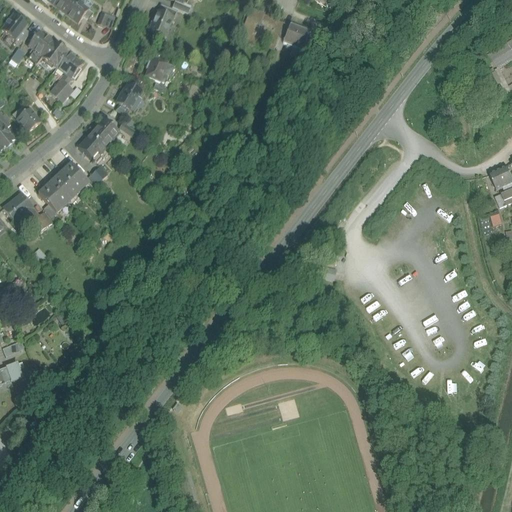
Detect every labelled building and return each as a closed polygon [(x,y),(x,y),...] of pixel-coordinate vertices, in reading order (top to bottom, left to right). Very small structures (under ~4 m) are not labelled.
[(73,0),(59,0),(54,7),(67,17),(77,3),(78,3),(79,0),(74,0),(73,0)] [(79,0),(78,3),(77,3),(67,17),(78,26),(85,17),(89,21),(93,16),(88,13),(93,7),(83,0),(79,0)] [(186,6),(183,5),(175,2),(172,10),(178,12),(188,17),(191,8),(186,6)] [(172,10),(161,6),(158,13),(173,19),(175,20),(178,12),(172,10)] [(277,23),(260,17),(260,15),(252,12),(242,40),(254,45),(258,35),(271,40),(272,38),(277,23)] [(158,13),(153,24),(152,24),(149,32),(165,39),(173,19),(158,13)] [(22,22),(21,23),(14,16),(1,32),(16,43),(18,40),(25,31),(28,27),(26,26),(22,22)] [(108,19),(101,16),(97,26),(104,29),(104,28),(108,19)] [(114,21),(108,19),(104,28),(110,30),(114,21)] [(277,23),(272,38),(278,40),(283,25),(277,23)] [(290,26),(283,46),(302,53),(309,33),(290,26)] [(25,31),(18,40),(23,44),(30,35),(25,31)] [(53,45),(39,34),(35,40),(33,39),(29,44),(31,45),(28,49),(34,53),(28,61),(36,67),(42,60),(42,59),(42,60),(53,45)] [(511,60),(511,42),(489,55),(497,69),(511,60)] [(69,55),(54,44),(53,45),(42,60),(42,59),(42,60),(56,71),(57,70),(68,56),(69,55)] [(19,51),(11,61),(17,65),(24,55),(19,51)] [(68,56),(57,70),(66,77),(71,81),(72,81),(73,80),(75,81),(80,75),(77,73),(82,67),(68,56)] [(168,66),(153,59),(145,78),(160,84),(160,83),(164,84),(167,77),(170,78),(173,68),(167,66),(168,66)] [(500,71),(495,73),(500,84),(505,81),(500,71)] [(500,84),(495,73),(489,76),(494,87),(500,84)] [(62,82),(50,95),(62,105),(74,91),(67,86),(71,81),(66,77),(62,82)] [(167,89),(156,84),(153,90),(164,95),(167,89)] [(127,85),(116,104),(119,106),(128,111),(131,113),(131,112),(134,114),(138,107),(135,106),(142,94),(127,85)] [(128,111),(119,106),(116,112),(125,117),(128,111)] [(41,125),(30,111),(17,122),(28,135),(41,125)] [(10,127),(0,114),(0,123),(6,131),(10,127)] [(119,134),(104,121),(90,137),(105,150),(119,134)] [(6,131),(0,123),(0,154),(5,151),(6,153),(12,148),(11,146),(15,142),(6,131)] [(136,133),(123,125),(119,131),(132,139),(136,133)] [(105,150),(90,137),(79,150),(92,162),(98,156),(99,157),(105,150)] [(71,165),(38,196),(48,207),(56,215),(89,185),(86,181),(71,165)] [(107,177),(100,169),(91,177),(98,185),(107,177)] [(511,178),(508,169),(490,177),(496,192),(511,185),(511,178)] [(91,177),(86,181),(89,185),(93,190),(98,185),(91,177)] [(511,191),(502,196),(505,202),(509,201),(511,199),(511,191)] [(22,196),(3,211),(14,225),(24,217),(35,230),(33,232),(33,233),(35,231),(39,235),(47,229),(39,219),(32,211),(33,210),(22,196)] [(502,196),(495,199),(500,209),(511,205),(509,201),(505,202),(502,196)] [(56,215),(48,207),(43,211),(51,220),(56,215)] [(52,225),(44,215),(39,219),(47,229),(52,225)] [(347,252),(343,248),(334,255),(338,260),(347,252)] [(32,257),(39,264),(46,257),(38,250),(32,257)] [(16,345),(2,351),(6,359),(20,353),(16,345)] [(17,365),(6,369),(10,381),(11,384),(22,380),(17,365)] [(6,369),(0,371),(0,382),(1,385),(10,381),(6,369)]
